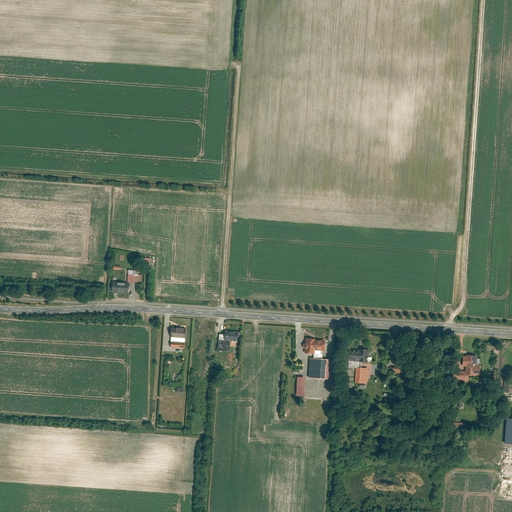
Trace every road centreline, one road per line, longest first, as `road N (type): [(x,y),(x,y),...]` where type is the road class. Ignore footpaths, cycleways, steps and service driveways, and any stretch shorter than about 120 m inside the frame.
road 1 (tertiary): [(511,334),(140,308),(0,308)]
road 2 (track): [(221,313),(235,68)]
road 3 (track): [(195,511),(209,312)]
